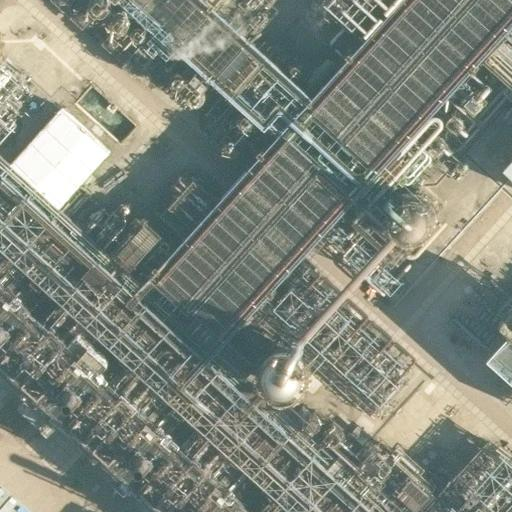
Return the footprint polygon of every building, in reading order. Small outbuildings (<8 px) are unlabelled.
[(511,0),(434,0),(156,302),(220,361),(511,43),(511,0)] [(14,154),(64,199),(113,145),(63,100),(14,154)] [(511,167),(511,146),(502,158),(511,167)] [(358,511),(0,183),(0,388),(134,511),(358,511)] [(511,314),(486,343),(511,366),(511,314)] [(511,511),(511,479),(468,441),(404,511),(511,511)]
